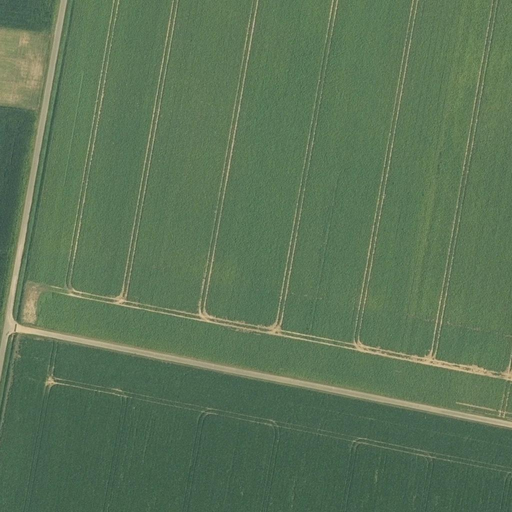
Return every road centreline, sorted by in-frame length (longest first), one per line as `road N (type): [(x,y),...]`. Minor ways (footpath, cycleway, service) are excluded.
road 1 (track): [(7,326),(511,426)]
road 2 (unclassified): [(65,0),(0,369)]
